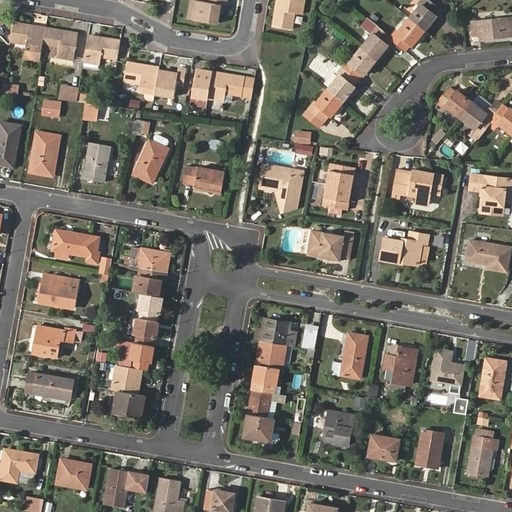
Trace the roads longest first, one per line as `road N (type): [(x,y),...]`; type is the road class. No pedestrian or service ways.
road 1 (residential): [(211,458),(511,511)]
road 2 (residential): [(242,289),(511,337)]
road 3 (residential): [(511,315),(246,268)]
road 4 (residential): [(55,0),(118,10),(172,42),(219,49),(243,42),(251,0)]
road 5 (residential): [(204,228),(164,449)]
road 6 (residential): [(28,197),(204,228)]
road 7 (residential): [(211,458),(242,289)]
road 8 (residential): [(0,420),(164,449)]
road 9 (residential): [(28,197),(0,355)]
road 10 (residential): [(425,71),(384,115),(383,140),(410,143),(416,96)]
